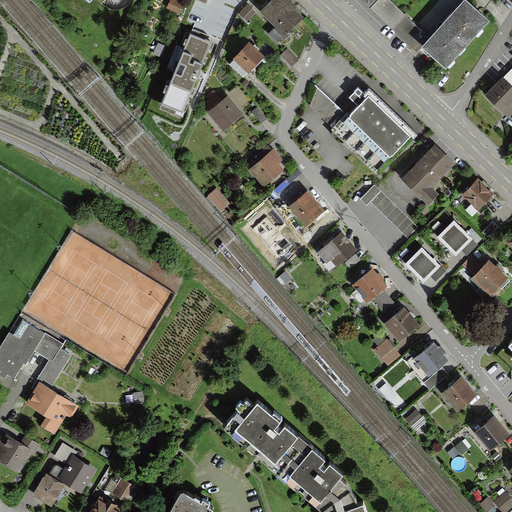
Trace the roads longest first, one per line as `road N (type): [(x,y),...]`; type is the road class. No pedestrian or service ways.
road 1 (residential): [(333,15),(283,136),(467,361)]
road 2 (track): [(0,112),(41,126),(53,86),(0,24)]
road 3 (primary): [(443,120),(333,15)]
road 4 (residential): [(443,120),(511,19)]
